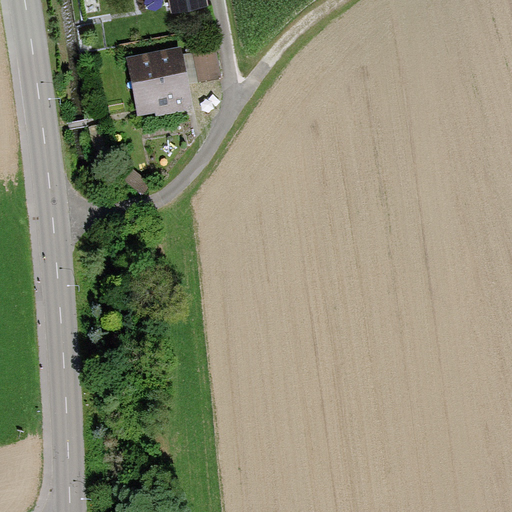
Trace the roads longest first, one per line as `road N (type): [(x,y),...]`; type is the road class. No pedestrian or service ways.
road 1 (residential): [(52,214),(80,220),(128,209),(163,197),(183,178),(236,91),(214,0)]
road 2 (tertiary): [(70,511),(52,214)]
road 3 (tertiary): [(52,214),(24,0)]
road 4 (track): [(236,91),(331,0)]
